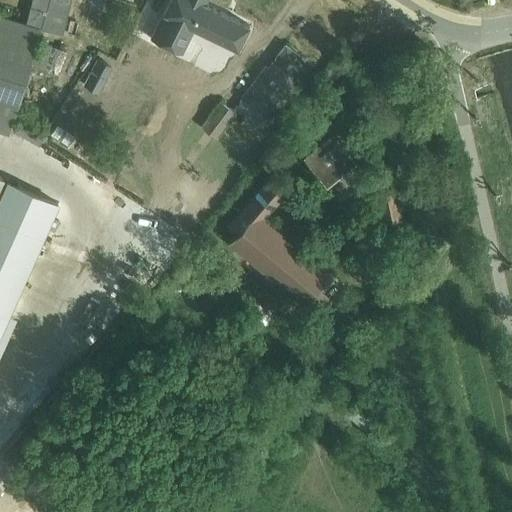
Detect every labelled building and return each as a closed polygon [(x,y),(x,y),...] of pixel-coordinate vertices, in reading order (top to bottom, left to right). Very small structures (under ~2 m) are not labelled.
[(40,25),(46,0),(30,0),(25,21),(40,25)] [(46,0),(40,25),(40,27),(61,34),(70,0),(46,0)] [(166,0),(148,37),(186,56),(196,34),(236,52),(251,22),(207,0),(206,0),(166,0)] [(0,130),(8,133),(39,27),(0,14),(0,130)] [(41,43),(33,65),(44,69),(51,46),(41,43)] [(285,45),(237,110),(261,127),(309,63),(285,45)] [(219,100),(200,126),(217,138),(236,113),(219,100)] [(333,133),(303,156),(342,205),(364,188),(360,183),(369,177),(333,133)] [(0,354),(16,317),(10,314),(58,201),(0,175),(0,354)] [(271,176),(226,228),(234,235),(227,243),(322,325),(350,291),(264,220),(289,192),(271,176)] [(395,188),(371,193),(377,222),(389,219),(396,255),(410,253),(395,188)] [(357,402),(345,415),(363,431),(375,417),(357,402)]
